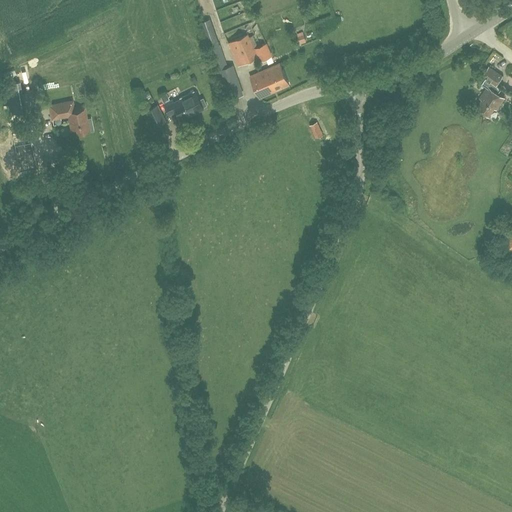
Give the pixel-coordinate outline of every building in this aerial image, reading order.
[(210,19),(199,23),(216,71),(217,71),(227,100),(243,95),(232,65),(227,67),(210,19)] [(254,48),(254,46),(248,34),(228,43),(238,66),(257,57),(259,61),(272,56),(267,43),(254,48)] [(259,98),(289,85),(280,64),(250,77),(259,98)] [(482,83),(487,87),(482,94),(485,95),(477,107),(488,115),(494,107),(496,108),(504,97),(495,91),(498,86),(496,84),(502,76),(489,67),(482,76),(485,78),(482,83)] [(5,85),(6,91),(11,114),(25,112),(20,82),(5,85)] [(204,109),(203,107),(207,105),(203,98),(199,100),(195,92),(194,91),(180,98),(180,99),(174,102),(173,100),(164,104),(169,115),(177,111),(182,120),(204,109)] [(154,102),(152,96),(144,100),(147,106),(154,102)] [(84,106),(74,108),(72,101),(49,106),(52,119),(57,118),(57,116),(63,112),(64,116),(69,116),(71,129),(77,128),(78,134),(93,130),(91,119),(87,120),(84,106)] [(157,105),(147,111),(155,127),(165,121),(157,105)] [(316,138),(323,134),(317,122),(310,125),(316,138)] [(19,174),(36,171),(29,131),(12,134),(19,174)] [(341,173),(351,169),(345,156),(335,161),(341,173)]
